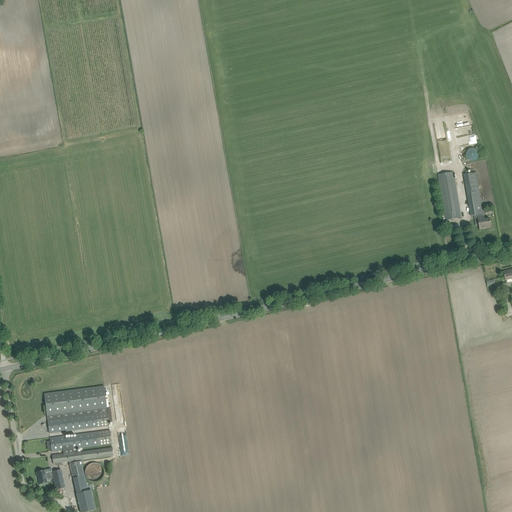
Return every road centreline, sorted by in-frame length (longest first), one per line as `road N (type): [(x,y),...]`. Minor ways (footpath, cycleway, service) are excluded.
road 1 (tertiary): [(2,369),(511,250)]
road 2 (unclassified): [(71,511),(21,481),(2,369)]
